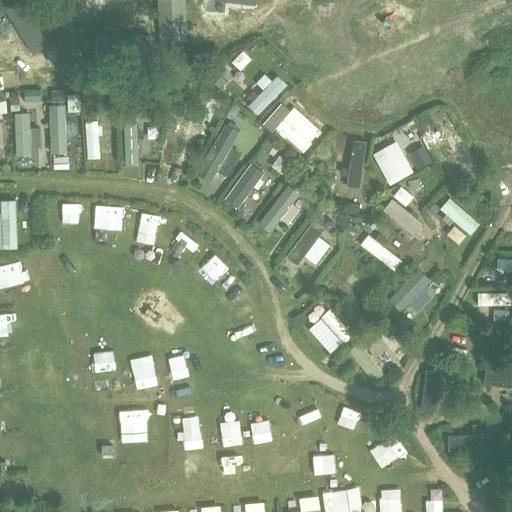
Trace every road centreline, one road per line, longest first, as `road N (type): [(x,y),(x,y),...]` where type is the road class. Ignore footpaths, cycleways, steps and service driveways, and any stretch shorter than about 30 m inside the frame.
road 1 (track): [(0,173),(115,180),(176,193),(231,224),(268,264),(283,319),(312,370),(356,392),(406,393),(418,431),(478,511)]
road 2 (track): [(406,393),(511,205)]
